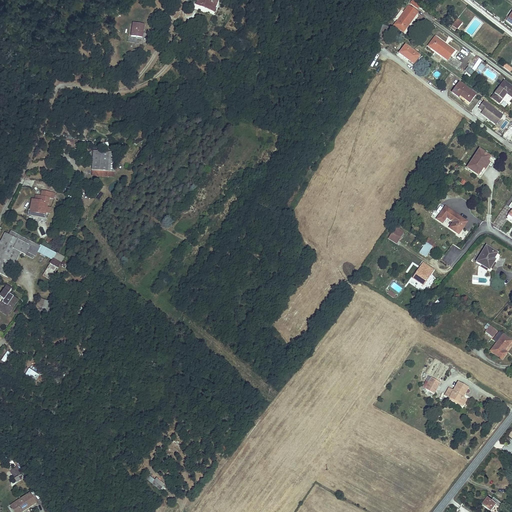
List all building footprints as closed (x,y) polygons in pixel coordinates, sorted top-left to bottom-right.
[(217,0),(198,0),(196,5),(201,7),(202,5),(214,10),(217,0)] [(408,7),(396,22),(405,29),(417,13),(408,7)] [(405,29),(396,22),(393,25),(402,32),(405,29)] [(144,25),(133,23),(131,37),(142,38),(144,25)] [(382,25),(379,36),(384,37),(388,27),(382,25)] [(428,46),(431,48),(438,39),(435,37),(428,46)] [(438,39),(431,48),(448,61),(455,51),(438,39)] [(405,45),(399,53),(414,65),(420,57),(405,45)] [(482,72),(484,67),(480,64),(482,60),(477,58),(473,68),(482,72)] [(511,68),(506,64),(503,68),(510,73),(511,70),(511,68)] [(468,67),(465,71),(471,76),(474,72),(468,67)] [(459,83),(452,93),(459,98),(461,96),(471,103),(476,95),(459,83)] [(511,89),(504,83),(492,99),(499,104),(506,95),(511,99),(511,89)] [(503,115),(484,102),(480,108),(484,111),(482,113),(497,124),(503,115)] [(65,147),(76,149),(78,141),(66,140),(65,147)] [(60,152),(64,149),(60,141),(54,145),(60,152)] [(487,154),(477,146),(465,166),(476,173),(484,161),(482,160),(487,154)] [(146,155),(140,150),(134,158),(136,160),(140,162),(140,163),(146,155)] [(116,153),(93,151),(92,171),(115,172),(116,153)] [(35,201),(32,200),(30,210),(40,212),(39,214),(45,215),(47,203),(48,203),(49,198),(50,193),(42,192),(41,197),(40,202),(35,201)] [(459,216),(439,204),(431,217),(438,221),(440,216),(448,220),(444,225),(454,231),(459,222),(457,221),(459,216)] [(392,227),(385,237),(393,243),(401,233),(392,227)] [(11,232),(9,236),(30,247),(37,251),(40,247),(11,232)] [(0,250),(0,251),(0,273),(7,278),(20,253),(25,255),(30,247),(9,236),(5,234),(0,243),(0,250)] [(431,243),(432,242),(426,237),(422,241),(423,242),(429,246),(431,243)] [(423,242),(416,252),(422,256),(428,248),(432,251),(434,249),(429,246),(423,242)] [(487,244),(476,260),(490,269),(496,258),(495,257),(498,252),(487,244)] [(41,246),(40,247),(37,251),(37,252),(52,260),(53,259),(61,264),(64,258),(41,246)] [(37,251),(30,247),(25,255),(33,259),(37,252),(37,251)] [(57,269),(61,264),(53,259),(52,260),(50,264),(57,269)] [(432,270),(420,263),(412,280),(423,286),(425,281),(423,280),(427,273),(429,274),(432,270)] [(0,308),(8,314),(18,300),(8,294),(11,290),(7,286),(0,296),(0,298),(3,300),(2,302),(3,303),(0,308)] [(47,312),(51,303),(39,299),(36,308),(47,312)] [(0,311),(7,316),(8,314),(0,308),(0,311)] [(87,317),(83,315),(82,314),(78,320),(81,322),(83,323),(87,317)] [(497,330),(486,323),(484,327),(487,330),(486,332),(492,337),(497,330)] [(503,334),(499,331),(493,340),(497,343),(503,334)] [(26,333),(19,342),(27,347),(33,338),(26,333)] [(511,341),(511,340),(503,334),(497,343),(491,351),(502,360),(507,353),(505,351),(511,341)] [(4,363),(10,354),(6,351),(1,361),(4,363)] [(37,375),(25,367),(24,366),(21,370),(25,373),(30,377),(34,379),(37,375)] [(441,382),(431,377),(429,380),(431,382),(430,383),(427,389),(435,393),(441,382)] [(464,398),(470,388),(460,383),(455,391),(451,389),(447,395),(465,406),(468,400),(464,398)] [(17,483),(20,481),(20,480),(18,477),(22,475),(18,469),(11,474),(15,479),(14,479),(17,483)] [(145,477),(152,483),(154,481),(147,474),(145,477)] [(164,485),(156,478),(154,481),(152,483),(160,490),(164,485)] [(21,511),(36,503),(30,494),(11,506),(14,511),(19,508),(21,511)] [(483,504),(491,511),(496,504),(499,506),(502,502),(494,497),(492,501),(490,499),(488,502),(486,501),(483,504)]
